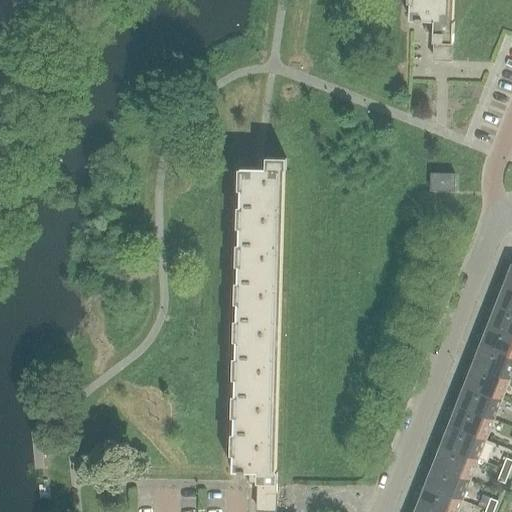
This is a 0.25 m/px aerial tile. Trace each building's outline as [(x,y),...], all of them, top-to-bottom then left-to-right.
[(410,0),(410,21),(425,22),(425,33),(434,33),(433,57),(453,58),(455,0),(410,0)] [(0,107),(9,103),(0,84),(0,107)] [(257,169),(241,169),(233,472),(249,473),(248,484),(257,484),(256,507),(276,508),(286,159),(257,158),(257,169)] [(430,191),(454,192),(455,175),(431,174),(430,191)] [(511,311),(511,287),(504,285),(496,305),(511,311)] [(488,325),(511,334),(511,311),(496,305),(488,325)] [(511,357),(511,334),(488,325),(480,345),(511,357)] [(511,357),(480,345),(472,366),(509,380),(511,373),(511,357)] [(501,400),(509,380),(472,366),(465,386),(501,400)] [(493,421),(501,400),(465,386),(457,406),(493,421)] [(486,441),(493,421),(457,406),(449,426),(486,441)] [(478,461),(486,441),(449,426),(441,446),(478,461)] [(470,481),(478,461),(441,446),(433,467),(470,481)] [(511,461),(506,459),(502,470),(509,473),(511,465),(511,461)] [(462,501),(470,481),(433,467),(425,487),(462,501)] [(509,473),(502,470),(497,481),(505,484),(509,473)] [(429,511),(457,511),(462,501),(425,487),(417,507),(429,511)] [(487,509),(486,510),(490,511),(493,511),(498,502),(490,499),(487,509)]
